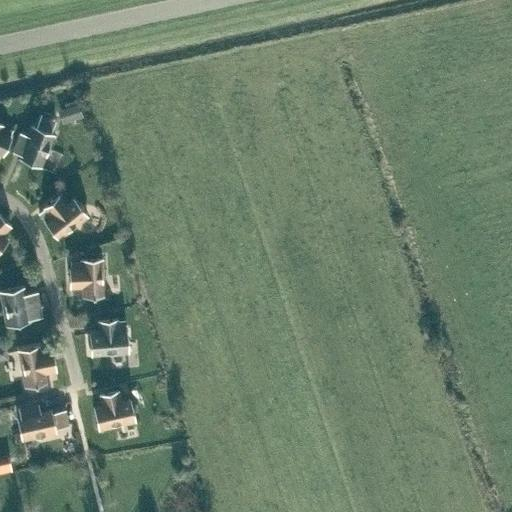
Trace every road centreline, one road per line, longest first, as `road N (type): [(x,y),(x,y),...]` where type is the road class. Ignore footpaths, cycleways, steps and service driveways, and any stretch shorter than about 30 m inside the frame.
road 1 (unclassified): [(0,45),(213,0)]
road 2 (unclassified): [(0,197),(25,218),(78,389)]
